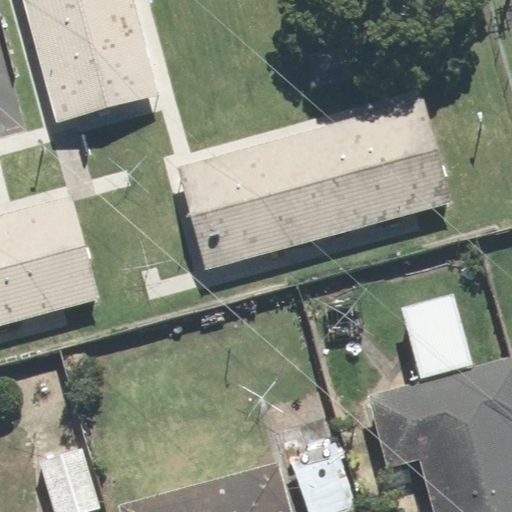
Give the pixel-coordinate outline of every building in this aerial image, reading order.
[(27,0),(62,126),(164,98),(136,0),(27,0)] [(429,104),(183,170),(211,272),(457,206),(429,104)] [(78,200),(0,221),(0,329),(105,301),(78,200)] [(393,472),(425,464),(437,511),(511,511),(511,362),(479,372),(458,299),(406,313),(426,386),(405,392),(373,401),(393,472)] [(339,448),(294,463),(310,511),(346,511),(359,508),(339,448)] [(44,464),(57,511),(101,511),(85,453),(44,464)] [(295,511),(283,467),(123,511),(295,511)]
